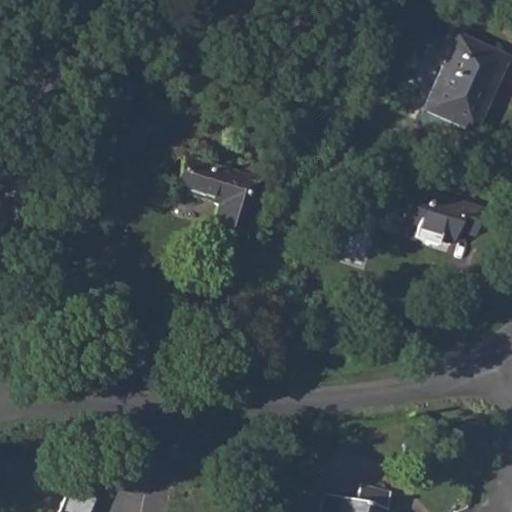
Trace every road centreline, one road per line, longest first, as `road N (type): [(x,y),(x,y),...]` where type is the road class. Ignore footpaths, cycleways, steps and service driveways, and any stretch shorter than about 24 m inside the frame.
road 1 (residential): [(481,367),(399,390),(297,403),(0,400)]
road 2 (residential): [(0,201),(72,0)]
